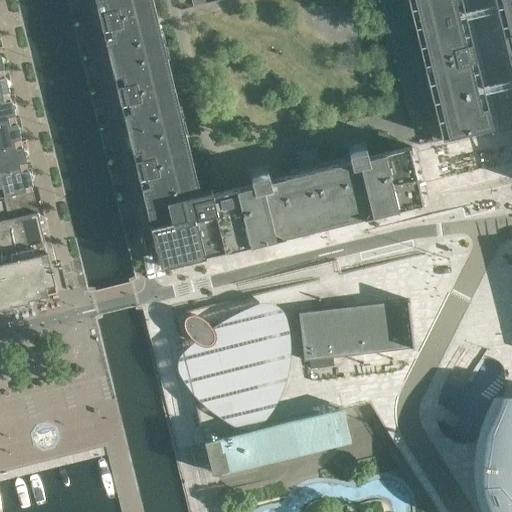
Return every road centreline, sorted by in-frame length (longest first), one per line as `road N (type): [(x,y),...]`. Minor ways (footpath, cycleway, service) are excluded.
road 1 (residential): [(154,298),(414,237),(493,231)]
road 2 (residential): [(493,231),(409,415),(417,446),(459,511)]
